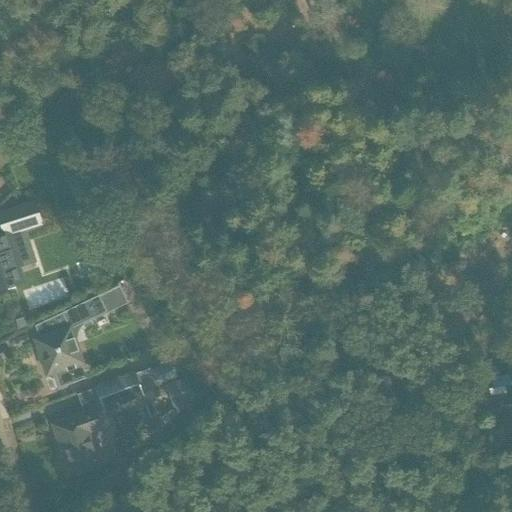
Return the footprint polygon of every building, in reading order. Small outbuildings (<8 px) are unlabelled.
[(134,86),(158,105),(181,77),(156,58),(134,86)] [(0,292),(11,289),(11,290),(15,289),(15,287),(25,284),(18,262),(14,263),(11,252),(17,250),(12,233),(18,232),(18,233),(43,225),(36,203),(0,215),(0,223),(4,236),(0,236),(0,292)] [(106,293),(66,312),(73,327),(113,308),(106,293)] [(25,319),(15,322),(18,331),(28,328),(25,319)] [(42,351),(39,353),(43,363),(46,362),(51,375),(55,374),(60,388),(99,375),(93,359),(75,365),(70,352),(74,351),(67,329),(38,339),(42,351)] [(95,388),(103,410),(143,395),(139,382),(154,376),(158,386),(176,379),(170,362),(136,374),(135,373),(95,388)] [(57,440),(70,476),(99,466),(91,445),(87,446),(83,433),(101,427),(95,411),(56,424),(61,439),(57,440)] [(171,412),(160,421),(164,425),(175,417),(171,412)]
